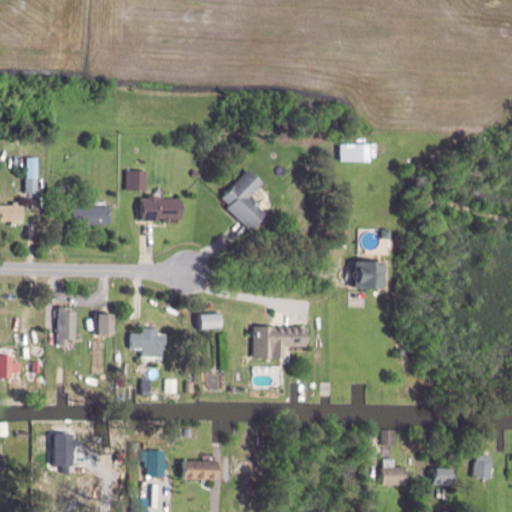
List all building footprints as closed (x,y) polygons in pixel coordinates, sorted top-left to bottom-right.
[(340,143),(340,161),(371,160),(370,143),(340,143)] [(38,156),(38,194),(25,194),(25,177),(28,177),(28,156),(38,156)] [(127,169),(126,189),(147,189),(147,169),(127,169)] [(249,169),(224,197),(232,204),(229,208),(253,229),(266,214),(258,207),(262,202),(254,196),(252,198),(251,197),(264,182),(249,169)] [(57,184),(57,192),(68,191),(68,184),(57,184)] [(182,199),(182,218),(171,218),(171,222),(164,222),(164,216),(157,216),(157,219),(142,219),(142,198),(149,198),(149,193),(157,193),(157,198),(178,199),(182,199)] [(72,199),(72,207),(72,225),(81,225),(81,229),(93,229),(93,224),(109,224),(109,206),(84,206),(84,199),(72,199)] [(24,204),(24,220),(16,220),(16,224),(11,224),(11,220),(0,220),(0,204),(13,204),(13,200),(19,200),(19,204),(24,204)] [(382,228),(381,237),(390,237),(391,228),(382,228)] [(386,260),(385,288),(356,287),(357,259),(382,260),(386,260)] [(59,306),(58,345),(69,345),(70,339),(76,340),(77,310),(67,310),(68,306),(59,306)] [(99,312),(98,334),(113,335),(114,313),(99,312)] [(221,312),(223,328),(200,330),(199,314),(221,312)] [(308,328),(307,346),(287,345),(286,358),(252,357),(253,325),(308,328)] [(167,334),(166,349),(163,349),(163,357),(140,356),(141,348),(130,348),(131,332),(143,332),(143,326),(158,327),(158,333),(167,334)] [(0,354),(0,377),(9,378),(12,378),(12,373),(17,373),(18,362),(12,362),(13,354),(0,354)] [(32,361),(32,374),(39,374),(40,361),(32,361)] [(150,378),(149,391),(141,391),(141,377),(150,378)] [(177,378),(176,393),(165,393),(165,377),(177,378)] [(194,381),(194,393),(186,393),(185,381),(194,381)] [(0,422),(0,435),(8,435),(8,422),(0,422)] [(396,430),(380,429),(380,445),(395,445),(396,430)] [(54,433),(54,464),(63,464),(63,473),(71,473),(71,466),(74,466),(74,446),(80,446),(80,440),(72,440),(72,433),(54,433)] [(265,436),(257,437),(257,445),(266,445),(265,436)] [(163,449),(163,463),(166,463),(166,468),(164,468),(164,476),(146,476),(147,468),(143,468),(143,461),(140,461),(140,449),(143,449),(163,449)] [(491,454),(490,462),(494,463),(492,479),(472,476),(473,460),(476,461),(477,453),(491,454)] [(383,458),(383,484),(408,485),(408,466),(394,466),(394,458),(383,458)] [(214,461),(213,480),(180,479),(180,460),(214,461)] [(432,467),(432,484),(453,485),(453,478),(456,478),(456,468),(432,467)] [(147,497),(147,511),(132,511),(132,497),(147,497)]
